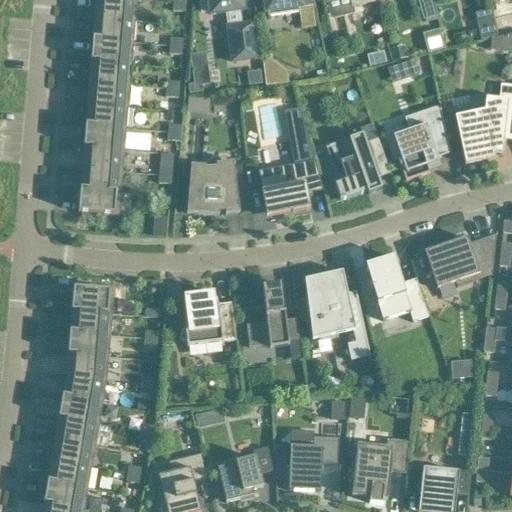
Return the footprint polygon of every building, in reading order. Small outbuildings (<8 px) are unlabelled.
[(135,23),(137,2),(116,0),(95,0),(94,20),(135,23)] [(258,59),(253,24),(240,26),(238,12),(242,11),(240,0),(199,0),(202,14),(209,12),(210,16),(226,14),(228,28),(226,28),(231,63),(258,59)] [(264,0),(267,17),(299,13),(298,7),(312,6),(311,0),(264,0)] [(418,0),(424,20),(436,17),(435,16),(436,16),(431,0),(418,0)] [(185,14),(185,6),(173,5),(173,13),(184,14),(185,14)] [(511,13),(494,18),(498,35),(511,31),(511,13)] [(133,45),(135,23),(94,20),(92,41),(133,45)] [(493,23),(477,27),(480,40),(496,37),(493,23)] [(170,40),(170,48),(182,49),(182,41),(170,40)] [(131,66),(133,45),(92,41),(90,63),(131,66)] [(181,57),(182,49),(170,48),(169,56),(181,57)] [(130,88),(131,66),(90,63),(89,84),(130,88)] [(260,72),(247,74),(249,87),(262,85),(260,72)] [(167,83),(166,91),(178,92),(179,84),(167,83)] [(128,109),(130,88),(89,84),(87,106),(128,109)] [(194,85),(188,86),(189,96),(201,94),(200,87),(200,85),(194,85)] [(511,141),(511,87),(500,86),(499,101),(485,100),(484,112),(454,118),(464,165),(494,159),(493,154),(502,155),(503,141),(511,141)] [(178,100),(178,92),(166,91),(165,99),(177,100),(178,100)] [(126,131),(128,109),(87,106),(85,127),(126,131)] [(427,167),(438,163),(437,159),(450,154),(439,107),(404,120),(408,132),(392,138),(400,160),(397,161),(405,183),(429,174),(427,167)] [(169,126),(168,134),(180,135),(181,127),(169,126)] [(124,152),(126,131),(85,127),(83,149),(124,152)] [(180,143),(180,135),(168,134),(167,142),(180,143)] [(381,191),(362,136),(348,141),(350,146),(334,151),(344,181),(333,185),(339,202),(366,193),(367,195),(371,194),(370,191),(376,189),(377,192),(381,191)] [(368,143),(372,156),(382,153),(377,139),(368,143)] [(122,174),(124,152),(83,149),(81,170),(122,174)] [(322,191),(314,162),(258,172),(265,214),(281,211),(282,216),(309,211),(306,194),(322,191)] [(239,215),(233,166),(216,169),(205,169),(206,168),(190,166),(186,214),(212,217),(212,214),(219,214),(224,213),(225,216),(239,215)] [(160,169),(159,177),(171,178),(172,170),(171,170),(160,169)] [(121,195),(122,174),(81,170),(80,192),(121,195)] [(171,186),(171,178),(159,177),(158,185),(170,186),(171,186)] [(119,218),(121,195),(80,192),(78,214),(81,215),(81,218),(93,219),(93,216),(119,218)] [(157,207),(168,208),(169,208),(169,200),(157,199),(157,207)] [(511,223),(503,222),(502,234),(511,235),(511,223)] [(466,239),(459,242),(461,247),(455,249),(451,239),(417,251),(424,269),(428,268),(436,290),(454,284),(456,289),(491,277),(496,236),(469,246),(466,239)] [(501,244),(500,256),(510,257),(511,245),(501,244)] [(508,269),(510,257),(500,256),(499,268),(508,269)] [(365,267),(381,322),(409,314),(412,323),(428,318),(415,281),(414,281),(417,290),(404,294),(393,259),(365,267)] [(306,301),(303,301),(307,320),(309,320),(312,341),(344,334),(346,334),(352,332),(355,344),(346,345),(350,362),(369,358),(355,293),(345,295),(344,289),(336,290),(332,275),(304,282),(306,301)] [(261,289),(265,317),(267,317),(268,324),(245,326),(248,349),(268,346),(269,350),(270,349),(270,345),(286,343),(287,347),(288,347),(288,344),(300,342),(297,320),(285,321),(280,286),(261,289)] [(496,287),(495,299),(505,300),(506,288),(496,287)] [(73,290),(71,313),(112,316),(114,294),(89,292),(89,289),(76,288),(76,291),(73,290)] [(235,342),(230,304),(215,306),(214,305),(212,306),(211,299),(214,299),(213,295),(183,298),(184,310),(181,311),(184,331),(181,331),(179,344),(186,345),(186,348),(235,342)] [(504,312),(505,300),(495,299),(494,311),(504,312)] [(147,319),(158,320),(159,320),(160,312),(147,311),(147,319)] [(110,338),(112,316),(71,313),(69,334),(110,338)] [(495,330),(486,329),(484,341),(494,342),(495,330)] [(145,333),(145,341),(157,342),(157,334),(145,333)] [(108,359),(110,338),(69,334),(67,356),(108,359)] [(156,350),(157,342),(145,341),(144,349),(156,350)] [(493,354),(494,342),(484,341),(483,353),(493,354)] [(106,383),(108,359),(67,356),(65,377),(106,383)] [(487,373),(486,385),(496,386),(497,374),(487,373)] [(102,406),(106,383),(65,377),(62,399),(102,406)] [(141,379),(140,387),(152,389),(153,381),(153,380),(141,379)] [(494,398),(496,386),(486,385),(484,397),(494,398)] [(151,397),(152,389),(140,387),(139,395),(151,397)] [(99,427),(102,406),(62,399),(58,420),(99,427)] [(349,419),(362,420),(363,403),(351,402),(349,419)] [(482,416),(481,428),(491,429),(492,417),(482,416)] [(95,448),(99,427),(58,420),(54,441),(95,448)] [(141,426),(140,434),(152,436),(153,428),(141,426)] [(490,441),(491,429),(481,428),(480,440),(490,441)] [(151,444),(152,436),(140,434),(139,442),(151,444)] [(337,466),(338,440),(313,439),(312,449),(290,448),(288,492),(319,493),(321,465),(337,466)] [(91,470),(95,448),(54,441),(51,463),(91,470)] [(405,475),(409,444),(386,441),(385,449),(356,446),(354,463),(352,481),(351,498),(369,500),(369,505),(381,506),(382,501),(387,502),(390,474),(405,475)] [(286,447),(274,447),(276,467),(285,468),(286,447)] [(206,479),(200,456),(168,464),(170,474),(158,477),(164,502),(159,503),(157,511),(199,511),(192,482),(206,479)] [(252,491),(262,489),(255,459),(234,464),(235,466),(217,470),(225,504),(253,497),(252,491)] [(488,460),(478,459),(476,471),(486,472),(488,460)] [(88,491),(91,470),(51,463),(47,484),(88,491)] [(129,468),(127,476),(139,478),(141,470),(140,470),(129,468)] [(420,492),(418,509),(420,509),(436,511),(435,511),(453,511),(455,496),(467,497),(470,473),(418,468),(416,492),(420,492)] [(485,484),(486,472),(476,471),(475,483),(485,484)] [(138,486),(139,478),(127,476),(126,484),(137,486),(138,486)] [(83,511),(88,491),(47,484),(43,505),(83,511)]
